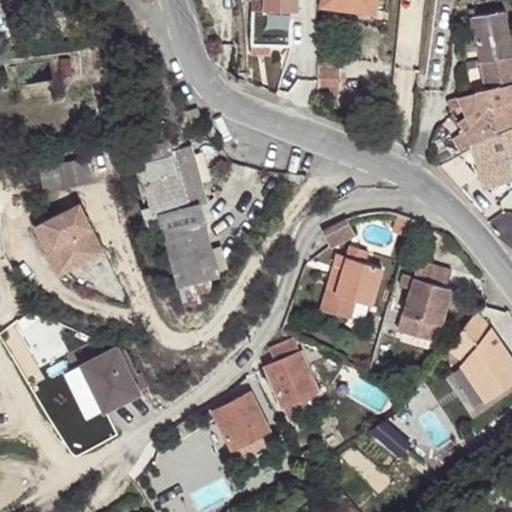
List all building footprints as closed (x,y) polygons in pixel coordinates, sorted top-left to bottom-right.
[(271,45),(291,46),(292,10),(298,10),(298,0),(246,0),(246,1),(252,0),(251,45),(271,45)] [(323,0),(323,4),(375,10),(375,0),(323,0)] [(458,122),(465,130),(473,144),(473,145),(496,135),(495,132),(511,126),(511,46),(505,11),(471,16),(486,88),(475,91),(476,92),(457,97),(461,106),(465,116),(458,122)] [(271,55),(271,45),(251,45),(251,54),(271,55)] [(339,64),(318,64),(317,94),(338,94),(339,64)] [(457,97),(448,99),(450,109),(461,106),(457,97)] [(187,111),(193,127),(203,123),(198,107),(187,111)] [(496,135),(473,145),(474,146),(441,164),(460,185),(476,172),(483,191),(496,185),(500,195),(511,190),(511,126),(495,132),(496,135)] [(465,130),(453,138),(462,151),(473,144),(465,130)] [(140,147),(144,162),(174,154),(173,150),(169,139),(140,147)] [(173,150),(174,154),(144,162),(156,203),(144,207),(149,225),(161,222),(159,215),(201,203),(206,202),(190,144),(173,150)] [(212,153),(206,167),(220,174),(226,160),(212,153)] [(65,184),(66,186),(91,181),(86,160),(61,165),(65,184)] [(144,207),(156,203),(144,162),(132,165),(144,207)] [(44,186),(65,184),(61,165),(40,168),(44,186)] [(220,273),(201,203),(159,215),(161,222),(179,285),(183,303),(199,299),(194,281),(209,276),(220,273)] [(104,252),(81,204),(44,223),(68,271),(104,252)] [(393,231),(409,236),(414,219),(398,214),(393,231)] [(330,246),(331,248),(355,235),(347,219),(322,232),(330,246)] [(59,275),(68,271),(44,223),(35,227),(59,275)] [(446,236),(426,225),(421,241),(442,249),(446,236)] [(351,246),(348,257),(366,262),(369,251),(351,246)] [(372,304),(382,267),(366,262),(348,257),(338,254),(334,265),(343,268),(336,294),(357,300),(372,304)] [(415,276),(404,272),(401,284),(411,287),(400,328),(438,339),(453,286),(448,284),(452,268),(419,259),(415,276)] [(352,318),(357,300),(336,294),(343,268),(334,265),(321,310),(352,318)] [(209,276),(194,281),(199,299),(214,295),(209,276)] [(476,313),(447,349),(463,362),(460,365),(486,402),(511,383),(511,357),(490,327),(476,313)] [(324,404),(301,351),(296,336),(270,348),(277,362),(265,366),(287,419),(324,404)] [(119,348),(84,364),(104,409),(148,388),(142,375),(138,376),(126,350),(121,353),(119,348)] [(269,429),(250,392),(214,411),(232,447),(269,429)] [(239,461),(275,442),(269,429),(232,447),(239,461)]
